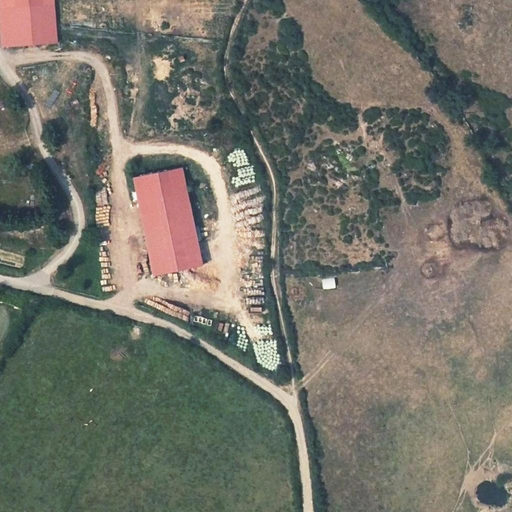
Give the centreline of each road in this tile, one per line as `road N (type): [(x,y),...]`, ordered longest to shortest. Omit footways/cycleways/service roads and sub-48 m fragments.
road 1 (track): [(245,0),(224,60),(228,88),(270,174),(270,275),(306,511)]
road 2 (unclassified): [(35,285),(145,315),(201,343),(291,408)]
road 3 (unclassified): [(35,285),(75,232),(72,200),(0,57)]
